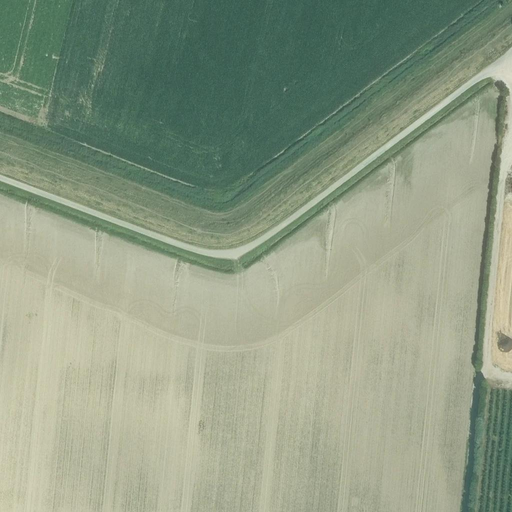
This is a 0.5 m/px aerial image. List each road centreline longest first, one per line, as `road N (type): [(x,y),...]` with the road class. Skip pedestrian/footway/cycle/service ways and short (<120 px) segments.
road 1 (unclassified): [(0,178),(182,246),(229,255),(258,242),(511,52)]
road 2 (track): [(465,511),(510,87)]
